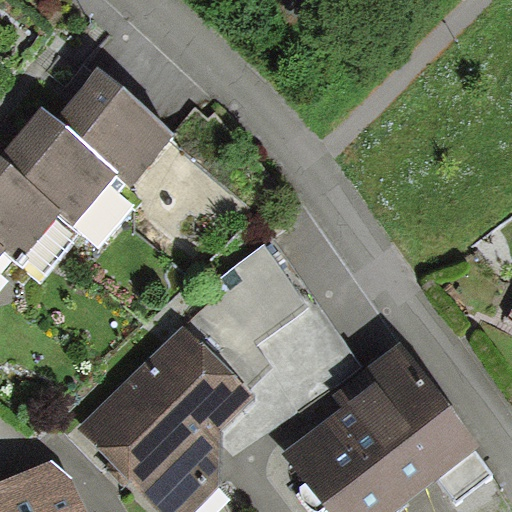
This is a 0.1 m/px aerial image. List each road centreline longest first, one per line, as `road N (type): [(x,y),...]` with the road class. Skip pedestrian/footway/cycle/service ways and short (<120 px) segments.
road 1 (residential): [(511,464),(304,175),(132,0)]
road 2 (residential): [(0,438),(22,458),(60,447),(111,511)]
